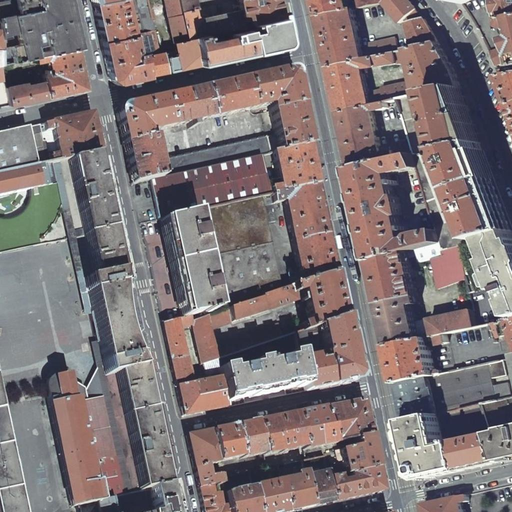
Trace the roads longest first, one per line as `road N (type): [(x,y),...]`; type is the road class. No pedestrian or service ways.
road 1 (residential): [(170,429),(99,99)]
road 2 (residential): [(308,55),(99,99)]
road 3 (residential): [(170,429),(371,387)]
road 4 (residential): [(511,176),(459,35),(433,0)]
road 5 (residential): [(308,55),(345,221)]
road 6 (residential): [(345,221),(371,387)]
road 7 (residential): [(511,475),(394,501)]
